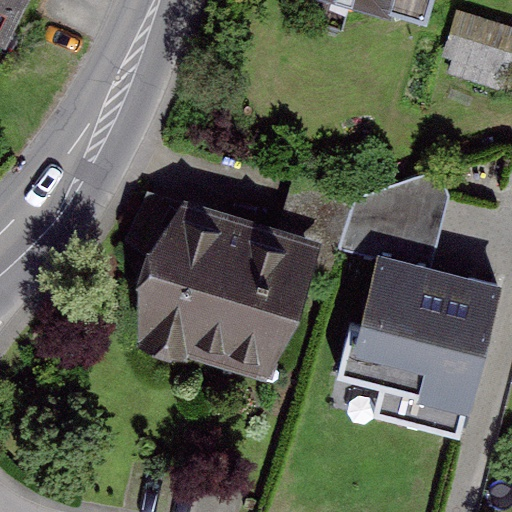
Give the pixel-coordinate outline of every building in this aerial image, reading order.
[(17,0),(0,0),(0,24),(6,27),(17,0)] [(511,78),(511,10),(473,0),(464,0),(448,61),(511,78)] [(287,219),(347,238),(361,191),(301,172),(287,219)] [(406,175),(396,230),(440,238),(450,183),(406,175)] [(168,204),(139,319),(274,352),(303,238),(168,204)] [(365,244),(331,372),(472,409),(506,280),(365,244)]
